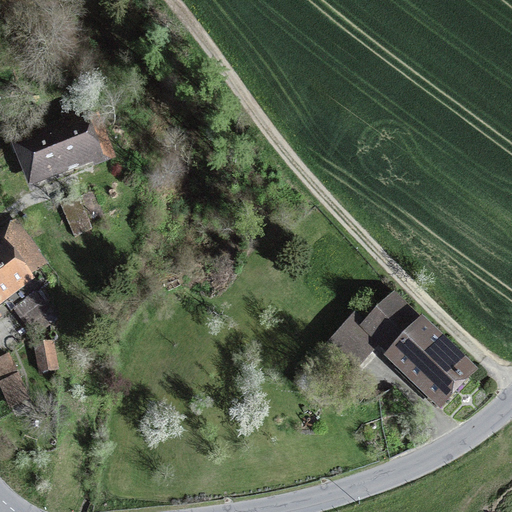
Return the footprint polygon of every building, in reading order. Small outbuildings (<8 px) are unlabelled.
[(18,138),(36,182),(115,151),(97,107),(18,138)] [(80,197),(61,205),(75,238),(94,230),(80,197)] [(1,302),(45,272),(15,228),(0,237),(0,318),(9,313),(1,302)] [(304,369),(329,393),(378,342),(392,355),(389,359),(438,406),(472,371),(393,296),(363,327),(354,318),(304,369)] [(9,355),(0,359),(0,387),(8,407),(28,398),(9,355)]
